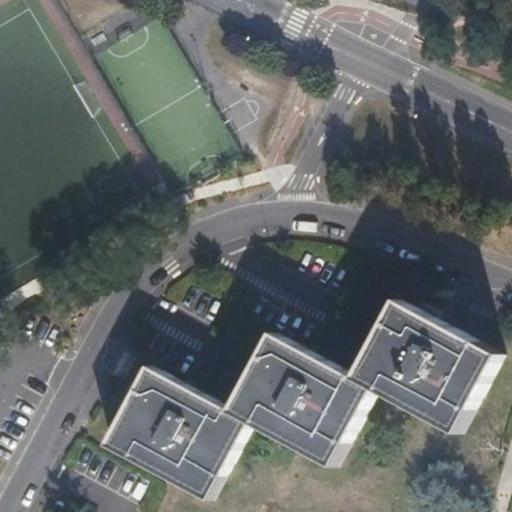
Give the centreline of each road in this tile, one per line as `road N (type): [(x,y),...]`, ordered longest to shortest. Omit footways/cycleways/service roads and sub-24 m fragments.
road 1 (residential): [(286,214),(222,225),(191,241),(124,300),(11,511)]
road 2 (residential): [(511,282),(362,224),(286,214)]
road 3 (residential): [(360,60),(286,214)]
road 4 (tertiary): [(511,131),(360,60)]
road 5 (tertiary): [(360,60),(236,0)]
